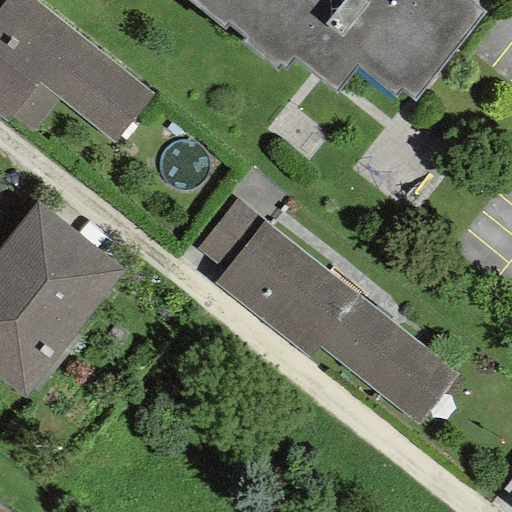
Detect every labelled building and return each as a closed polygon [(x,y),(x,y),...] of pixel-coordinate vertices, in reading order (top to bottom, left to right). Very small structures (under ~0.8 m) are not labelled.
[(31,0),(5,0),(0,7),(0,113),(9,121),(41,80),(115,139),(151,94),(31,0)] [(187,0),(222,27),(225,22),(245,38),(241,42),(275,69),(279,64),(283,67),(291,57),(335,92),(355,66),(394,97),(401,89),(415,101),(484,14),(466,0),(187,0)] [(291,127),(261,165),(474,332),(504,294),(291,127)] [(222,272),(262,220),(234,198),(193,249),(222,272)] [(37,202),(0,247),(0,381),(21,398),(123,271),(37,202)] [(222,272),(212,284),(308,359),(317,347),(417,425),(457,374),(357,296),(358,295),(262,220),(222,272)] [(511,476),(500,491),(511,500),(511,476)]
